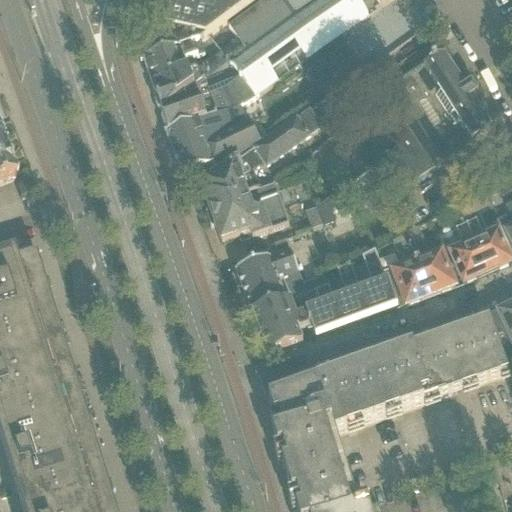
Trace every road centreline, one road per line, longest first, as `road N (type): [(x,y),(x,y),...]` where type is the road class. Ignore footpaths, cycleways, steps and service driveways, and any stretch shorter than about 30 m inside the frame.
road 1 (tertiary): [(218,399),(108,82)]
road 2 (tertiary): [(80,205),(175,511)]
road 3 (residential): [(443,322),(218,399)]
road 4 (tertiary): [(7,0),(80,205)]
road 5 (residential): [(493,511),(443,322)]
